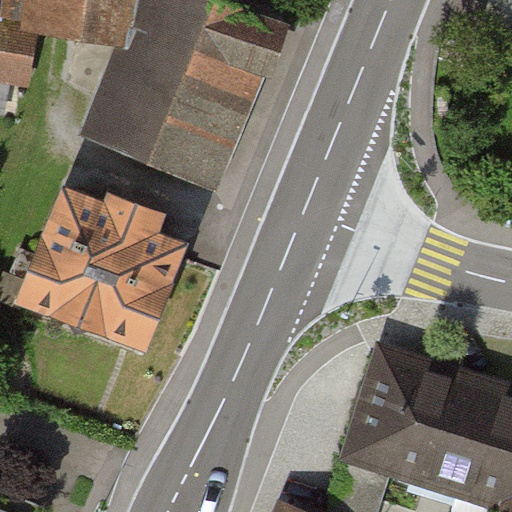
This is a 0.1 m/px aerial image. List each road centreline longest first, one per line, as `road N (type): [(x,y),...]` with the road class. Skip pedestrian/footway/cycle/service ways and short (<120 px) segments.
road 1 (primary): [(181,511),(306,212)]
road 2 (primary): [(306,212),(393,0)]
road 3 (residential): [(511,284),(437,265),(306,212)]
